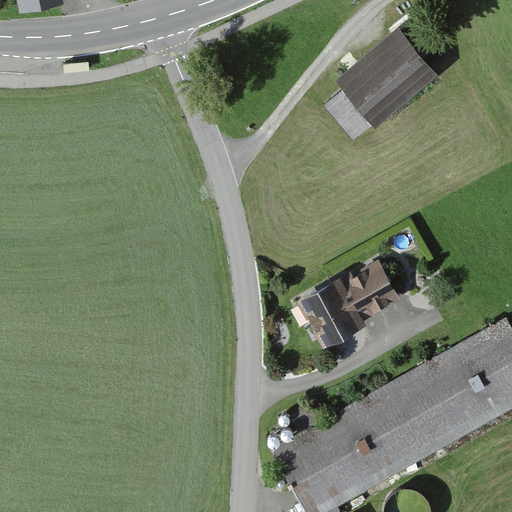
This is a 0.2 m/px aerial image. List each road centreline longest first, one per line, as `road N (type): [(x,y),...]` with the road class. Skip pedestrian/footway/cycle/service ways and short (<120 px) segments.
road 1 (residential): [(161,17),(222,171),(246,284),(241,511)]
road 2 (secondary): [(0,37),(94,33),(161,17)]
